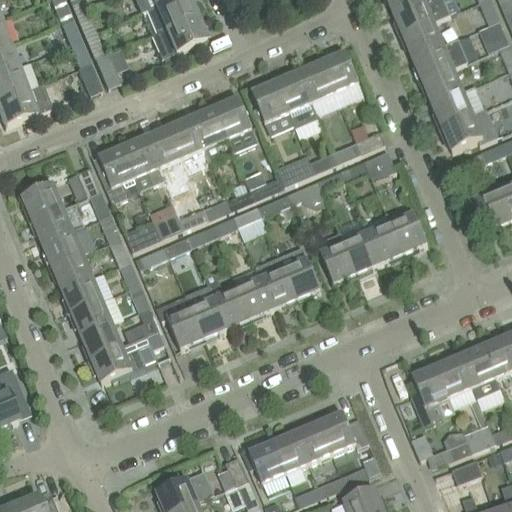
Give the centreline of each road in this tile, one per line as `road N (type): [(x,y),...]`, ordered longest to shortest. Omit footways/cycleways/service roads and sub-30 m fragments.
road 1 (residential): [(0,163),(353,11)]
road 2 (residential): [(475,300),(353,11)]
road 3 (residential): [(78,469),(360,349)]
road 4 (residential): [(72,455),(0,259)]
road 5 (residential): [(426,511),(360,349)]
road 6 (residential): [(360,349),(475,300)]
